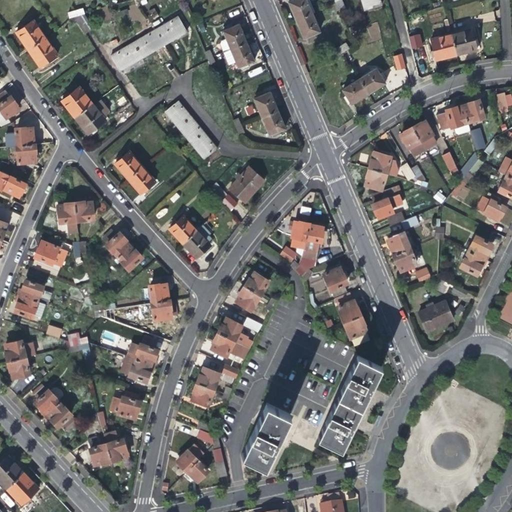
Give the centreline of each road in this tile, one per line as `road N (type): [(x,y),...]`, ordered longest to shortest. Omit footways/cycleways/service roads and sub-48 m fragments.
road 1 (residential): [(416,381),(323,158)]
road 2 (residential): [(141,511),(159,414),(205,297)]
road 3 (residential): [(377,471),(171,511)]
road 4 (residential): [(323,158),(417,98),(460,80),(511,72)]
road 5 (residential): [(205,297),(65,143)]
road 6 (residential): [(205,297),(323,158)]
road 7 (residential): [(323,158),(259,0)]
road 8 (residential): [(0,286),(65,143)]
road 9 (residential): [(0,410),(94,511)]
